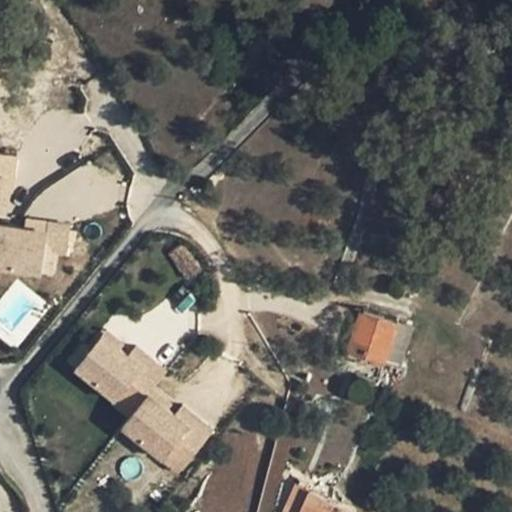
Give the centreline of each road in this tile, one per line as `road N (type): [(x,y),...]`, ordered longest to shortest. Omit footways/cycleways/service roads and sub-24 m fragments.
road 1 (residential): [(0,391),(140,228),(371,0)]
road 2 (track): [(262,511),(287,428),(248,354),(186,185)]
